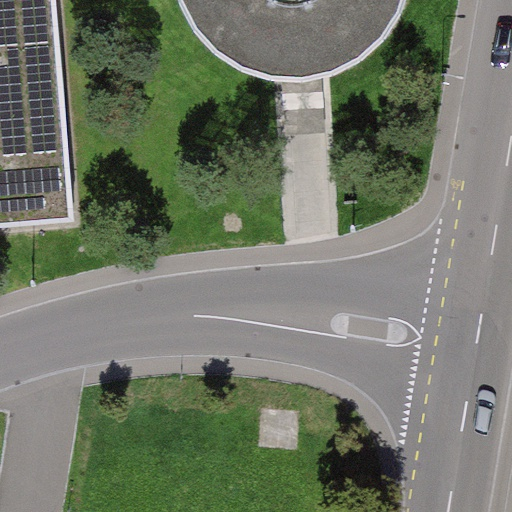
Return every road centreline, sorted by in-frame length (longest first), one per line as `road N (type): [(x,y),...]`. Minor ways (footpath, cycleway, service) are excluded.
road 1 (residential): [(0,352),(64,328),(145,313),(221,312),(477,348)]
road 2 (unclassified): [(477,348),(511,149)]
road 3 (unclassified): [(450,511),(477,348)]
